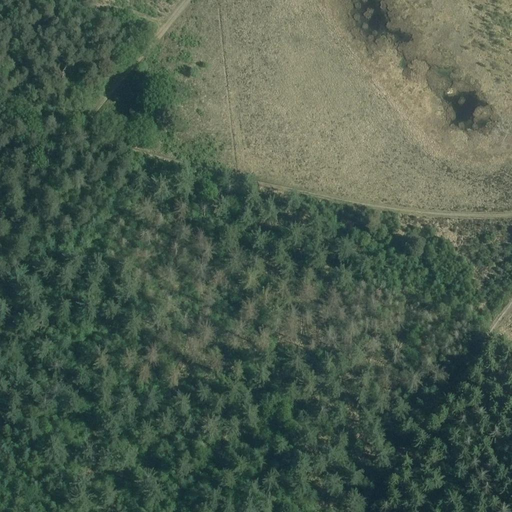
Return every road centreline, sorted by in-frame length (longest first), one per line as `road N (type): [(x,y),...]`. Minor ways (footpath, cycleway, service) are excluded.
road 1 (track): [(365,511),(401,448),(511,299)]
road 2 (track): [(69,132),(186,0)]
road 3 (track): [(32,0),(162,28)]
